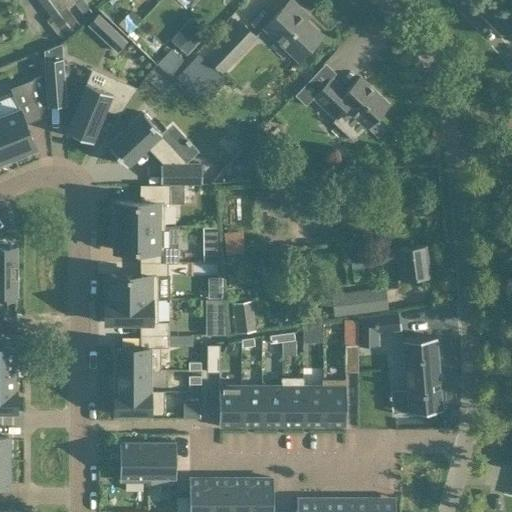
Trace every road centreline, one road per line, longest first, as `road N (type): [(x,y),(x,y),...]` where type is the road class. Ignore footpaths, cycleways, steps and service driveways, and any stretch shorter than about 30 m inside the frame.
road 1 (residential): [(463,441),(468,337),(448,113),(441,75),(423,42),(383,0)]
road 2 (residential): [(0,190),(55,189),(76,211),(81,511)]
road 3 (residential): [(198,466),(351,465),(350,442),(463,441)]
